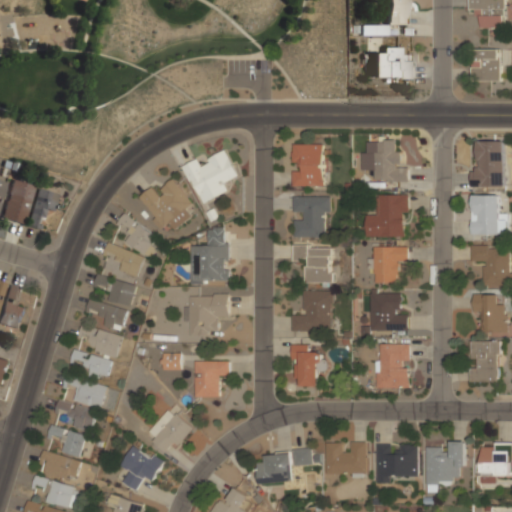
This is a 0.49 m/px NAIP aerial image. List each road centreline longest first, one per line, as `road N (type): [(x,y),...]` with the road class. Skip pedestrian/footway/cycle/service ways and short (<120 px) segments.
road 1 (residential): [(0,477),(61,270),(83,218),(117,170),(157,138),(207,120),(440,117)]
road 2 (residential): [(434,406),(440,0)]
road 3 (residential): [(511,408),(287,411),(213,453),(177,511)]
road 4 (residential): [(262,116),(259,421)]
